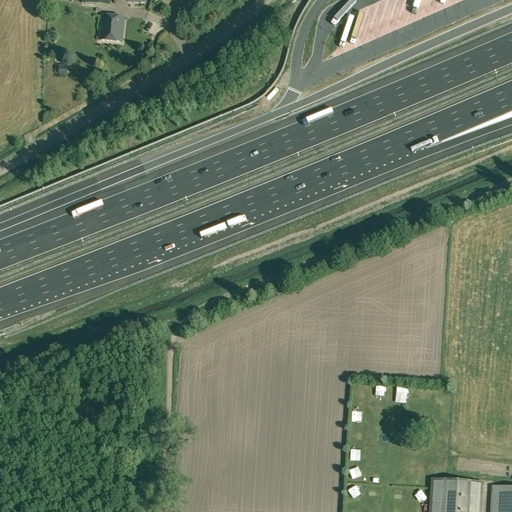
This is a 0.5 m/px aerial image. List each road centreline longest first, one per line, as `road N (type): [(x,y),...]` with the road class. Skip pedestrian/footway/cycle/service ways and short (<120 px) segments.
road 1 (motorway): [(511,47),(0,255)]
road 2 (track): [(160,511),(169,354),(185,320),(511,181)]
road 3 (motorway): [(0,302),(418,136)]
road 4 (unclassified): [(0,169),(194,56),(263,0)]
road 5 (motorway): [(279,113),(0,227)]
